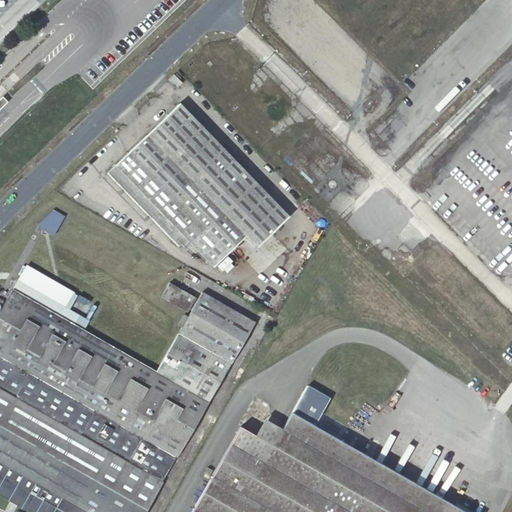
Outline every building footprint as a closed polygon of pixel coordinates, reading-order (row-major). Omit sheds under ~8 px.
[(182,82),(173,74),(168,79),(175,88),(182,82)] [(189,242),(212,267),(244,235),(255,247),(286,217),(177,104),(107,172),(178,245),(180,243),(184,246),(189,242)] [(42,227),(58,237),(67,217),(55,211),(42,227)] [(60,284),(25,264),(17,279),(51,299),(60,284)] [(17,279),(12,288),(59,315),(64,307),(51,299),(17,279)] [(161,296),(187,311),(195,296),(169,281),(161,296)] [(53,493),(87,511),(145,511),(254,322),(201,292),(187,317),(183,315),(178,324),(181,326),(156,370),(59,315),(12,288),(0,308),(0,494),(29,511),(42,511),(47,504),(53,493)] [(306,386),(291,412),(314,425),(329,399),(306,386)] [(253,413),(247,410),(239,424),(245,428),(253,413)] [(281,429),(272,445),(388,511),(472,511),(456,503),(452,510),(431,498),(433,494),(291,412),(281,429)] [(263,419),(254,435),(272,445),(281,429),(263,419)] [(388,511),(272,445),(254,435),(238,426),(189,511),(388,511)] [(200,476),(205,479),(211,469),(206,466),(200,476)] [(60,511),(87,511),(53,493),(47,504),(60,511)]
